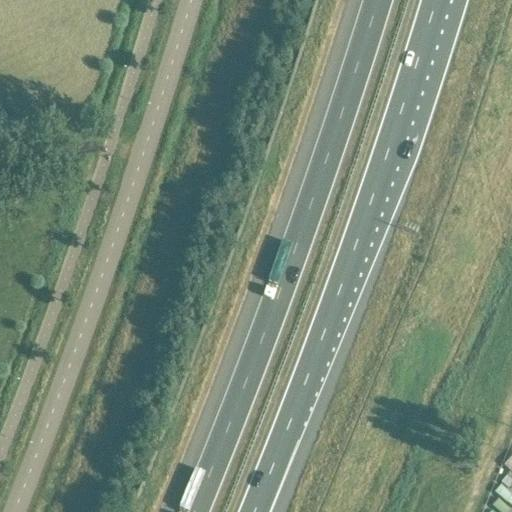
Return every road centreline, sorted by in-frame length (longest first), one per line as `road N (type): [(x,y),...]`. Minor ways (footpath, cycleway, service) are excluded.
road 1 (motorway): [(373,0),(278,298),(193,511)]
road 2 (motorway): [(255,511),(435,0)]
road 3 (unclassified): [(13,511),(97,291),(190,0)]
